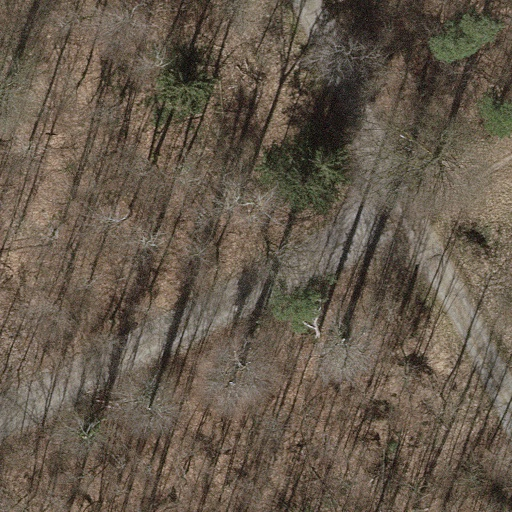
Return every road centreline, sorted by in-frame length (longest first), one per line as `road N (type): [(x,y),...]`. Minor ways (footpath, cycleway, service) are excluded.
road 1 (track): [(0,409),(413,212)]
road 2 (track): [(413,212),(306,0)]
road 3 (track): [(413,212),(511,405)]
